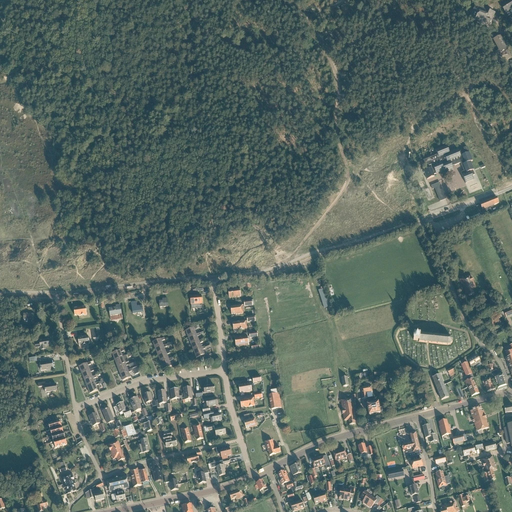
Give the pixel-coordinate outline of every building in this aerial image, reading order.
[(505,13),(507,17),(511,13),(511,0),(509,0),(500,6),(505,13)] [(478,14),(478,15),(472,12),(469,19),(488,28),(495,14),(482,8),(480,14),(479,14),(478,14)] [(494,53),(499,63),(511,57),(509,50),(508,50),(501,36),(493,40),(499,51),(494,53)] [(447,146),(436,151),(437,155),(423,161),(426,168),(427,167),(428,170),(423,171),(427,180),(434,177),(433,175),(436,174),(436,175),(444,171),(445,173),(453,170),(452,167),(460,164),(464,172),(461,173),(465,184),(474,181),(472,177),(474,176),(472,171),(474,170),(470,162),(472,161),(467,147),(463,149),(464,150),(459,153),(458,150),(449,153),(447,146)] [(446,199),(439,183),(431,186),(432,189),(434,188),(440,202),(446,199)] [(482,211),(499,204),(496,197),(479,204),(482,211)] [(502,233),(499,236),(504,243),(507,241),(502,233)] [(472,289),(476,288),(470,275),(463,278),(463,277),(461,278),(461,279),(460,280),(465,293),(467,293),(468,296),(474,294),(472,289)] [(229,299),(241,297),(239,289),(228,291),(229,299)] [(318,291),(324,308),(328,307),(328,309),(331,309),(329,302),(327,302),(323,289),(318,291)] [(202,307),(201,296),(190,297),(191,308),(202,307)] [(168,307),(167,299),(164,299),(164,301),(159,302),(160,308),(168,307)] [(131,303),(133,315),(143,313),(142,306),(137,307),(136,301),(131,303)] [(230,307),(231,315),(235,314),(235,315),(243,314),(242,305),(230,307)] [(116,308),(109,309),(110,316),(121,314),(120,306),(116,306),(116,308)] [(87,315),(85,307),(74,309),(75,316),(78,315),(78,316),(87,315)] [(31,320),(34,320),(34,315),(31,315),(31,314),(28,314),(24,314),(24,320),(28,320),(28,323),(31,323),(31,320)] [(232,323),(233,330),(237,329),(237,330),(247,329),(246,321),(232,323)] [(188,338),(196,335),(194,330),(198,329),(197,327),(186,331),(188,338)] [(191,345),(199,342),(197,337),(200,336),(199,334),(196,335),(188,338),(191,345)] [(414,334),(413,340),(419,341),(419,342),(448,345),(449,345),(450,344),(451,343),(452,342),(452,341),(452,340),(451,339),(451,338),(450,337),(448,337),(420,334),(420,335),(414,334)] [(82,338),(78,339),(79,346),(89,345),(88,336),(81,337),(82,338)] [(247,337),(234,339),(235,346),(240,345),(240,346),(249,345),(247,337)] [(155,349),(163,346),(161,342),(165,341),(164,338),(153,343),(155,349)] [(44,347),(50,346),(49,340),(43,341),(42,340),(39,340),(40,344),(38,344),(38,348),(40,347),(40,348),(41,348),(41,350),(45,349),(44,347)] [(194,351),(201,348),(200,344),(203,342),(202,340),(199,342),(191,345),(194,351)] [(158,356),(166,353),(164,348),(167,347),(166,345),(163,346),(155,349),(158,356)] [(201,348),(194,351),(196,358),(204,355),(202,350),(210,347),(209,345),(201,348)] [(120,351),(112,354),(115,361),(123,357),(121,353),(124,352),(123,350),(120,351)] [(161,363),(169,360),(167,355),(170,354),(169,352),(166,353),(158,356),(161,363)] [(123,357),(115,361),(117,367),(125,364),(127,364),(129,363),(127,358),(126,356),(124,357),(123,357)] [(479,362),(477,357),(469,361),(471,367),(476,364),(479,362)] [(172,358),(169,360),(161,363),(163,370),(171,367),(169,362),(173,361),(172,358)] [(465,360),(459,362),(461,366),(466,377),(467,377),(468,380),(465,382),(467,388),(468,388),(471,397),(479,394),(475,385),(473,379),(473,378),(465,360)] [(41,371),(46,371),(46,370),(53,368),(52,362),(40,364),(41,371)] [(82,374),(90,371),(88,366),(91,365),(92,364),(92,362),(79,367),(82,374)] [(125,364),(117,367),(120,374),(128,371),(126,366),(129,365),(129,363),(127,364),(125,364)] [(455,374),(454,372),(452,368),(447,371),(450,377),(455,374)] [(84,381),(92,377),(90,373),(94,372),(93,369),(90,371),(82,374),(84,381)] [(128,371),(120,374),(123,381),(131,378),(129,373),(132,372),(131,370),(129,370),(128,371)] [(506,386),(502,373),(499,374),(498,372),(497,372),(496,371),(492,372),(493,376),(498,389),(506,386)] [(87,387),(95,384),(93,380),(98,378),(97,375),(92,377),(84,381),(87,387)] [(440,375),(432,378),(441,401),(449,398),(440,375)] [(487,392),(495,390),(493,385),(492,385),(490,378),(489,378),(489,379),(483,381),(483,380),(482,380),(482,381),(484,387),(485,387),(487,392)] [(56,385),(45,386),(45,383),(38,384),(38,388),(44,387),(45,393),(57,391),(56,385)] [(95,384),(87,387),(90,394),(98,391),(96,386),(99,385),(98,383),(95,384)] [(360,393),(357,394),(358,400),(362,400),(367,399),(366,393),(372,392),(371,386),(370,383),(363,384),(364,387),(362,388),(360,389),(360,393)] [(250,384),(242,385),(243,386),(239,386),(240,393),(244,392),(244,393),(252,392),(250,384)] [(214,386),(204,387),(204,393),(202,393),(196,393),(196,398),(202,397),(202,394),(215,393),(214,386)] [(193,400),(191,388),(183,389),(185,401),(193,400)] [(179,397),(178,390),(170,391),(172,400),(178,399),(179,402),(182,402),(182,397),(179,397)] [(165,391),(158,392),(159,405),(167,404),(165,391)] [(271,410),(281,408),(279,393),(269,395),(271,410)] [(153,402),(150,394),(143,395),(146,404),(151,402),(153,408),(156,406),(155,401),(153,402)] [(142,410),(137,398),(130,401),(135,412),(142,410)] [(217,406),(216,398),(206,400),(207,408),(217,406)] [(254,406),(253,398),(240,400),(241,408),(245,407),(245,408),(254,406)] [(349,425),(355,424),(355,422),(356,422),(355,417),(356,417),(353,399),(341,401),(344,421),(348,421),(349,425)] [(382,413),(382,408),(379,409),(378,403),(367,405),(369,416),(380,414),(380,413),(382,413)] [(125,408),(123,404),(116,406),(120,414),(123,413),(125,418),(131,416),(128,407),(125,408)] [(480,406),(472,409),(472,411),(470,412),(471,415),(476,432),(478,432),(478,435),(482,433),(481,431),(489,429),(483,411),(482,412),(480,406)] [(109,409),(102,412),(107,424),(114,422),(109,409)] [(89,417),(93,427),(100,424),(96,414),(89,417)] [(222,421),(220,414),(212,416),(213,423),(222,421)] [(162,420),(162,418),(155,420),(154,420),(156,426),(157,426),(162,425),(161,421),(162,420)] [(250,428),(257,426),(254,418),(243,422),(246,429),(250,427),(250,428)] [(439,427),(442,436),(451,434),(450,430),(449,430),(449,428),(448,425),(448,424),(448,425),(447,420),(439,422),(440,427),(439,427)] [(145,424),(144,424),(145,430),(147,429),(147,432),(154,431),(152,422),(151,421),(148,422),(148,423),(145,424)] [(46,432),(62,428),(60,422),(45,426),(46,432)] [(136,434),(133,425),(125,428),(125,427),(122,428),(123,431),(121,432),(124,439),(136,434)] [(422,427),(425,439),(430,438),(431,440),(430,440),(430,443),(437,442),(435,435),(431,435),(429,425),(422,427)] [(193,428),(196,437),(197,441),(203,439),(200,426),(195,427),(195,428),(193,428)] [(48,438),(63,434),(62,428),(46,432),(48,438)] [(226,434),(224,428),(215,430),(216,436),(226,434)] [(181,431),(183,440),(184,439),(185,444),(191,442),(188,429),(183,430),(183,431),(181,431)] [(165,442),(166,448),(177,446),(175,440),(172,441),(171,436),(172,436),(171,433),(164,435),(164,437),(162,437),(164,443),(165,442)] [(410,460),(417,458),(420,457),(419,452),(418,453),(418,451),(420,451),(416,433),(409,435),(411,444),(402,446),(401,447),(403,452),(405,451),(405,454),(407,453),(409,460),(410,460)] [(50,444),(65,439),(63,434),(48,438),(50,444)] [(459,437),(452,439),(454,444),(454,447),(464,445),(463,442),(464,442),(462,436),(461,436),(461,437),(459,437)] [(52,450),(67,445),(65,439),(50,444),(52,450)] [(141,444),(144,453),(149,452),(146,439),(141,441),(141,444)] [(275,454),(281,453),(279,446),(274,447),(272,441),(265,443),(269,456),(276,455),(275,454)] [(117,442),(108,446),(113,460),(117,458),(118,462),(125,460),(117,442)] [(486,452),(496,449),(495,443),(490,444),(489,443),(484,444),(486,452)] [(365,449),(364,445),(358,447),(360,455),(359,455),(360,458),(370,456),(373,455),(371,447),(365,449)] [(462,449),(459,450),(461,457),(464,457),(475,454),(473,446),(462,449)] [(222,448),(216,449),(217,455),(220,455),(221,458),(222,458),(222,460),(228,459),(227,457),(231,456),(229,449),(223,451),(222,448)] [(338,451),(341,460),(347,458),(344,449),(338,451)] [(336,462),(341,460),(338,451),(333,453),(336,462)] [(197,456),(187,459),(188,464),(199,462),(198,457),(199,457),(198,456),(201,455),(200,452),(196,453),(197,456)] [(317,458),(320,467),(325,466),(322,456),(317,458)] [(434,459),(436,465),(446,463),(444,457),(434,459)] [(497,470),(492,457),(481,460),(486,473),(483,475),(485,482),(489,481),(489,482),(495,480),(493,472),(497,470)] [(314,469),(320,467),(317,458),(311,460),(314,469)] [(417,458),(410,460),(413,469),(423,467),(421,459),(418,460),(417,458)] [(67,471),(64,462),(59,464),(60,469),(59,469),(61,473),(67,471)] [(223,462),(210,465),(212,469),(217,468),(219,477),(225,475),(224,472),(225,471),(223,465),(223,462)] [(149,464),(150,471),(151,471),(153,471),(155,483),(155,481),(162,480),(162,481),(160,470),(156,471),(156,470),(157,470),(156,463),(155,463),(149,464)] [(301,473),(298,465),(290,467),(293,476),(301,473)] [(197,472),(197,475),(197,476),(196,476),(197,480),(198,480),(199,484),(206,483),(204,475),(208,474),(207,467),(201,469),(201,471),(197,472)] [(138,469),(129,471),(134,488),(142,486),(141,484),(143,483),(143,484),(149,483),(146,469),(140,471),(140,473),(139,474),(138,469)] [(388,473),(389,479),(404,476),(402,470),(388,473)] [(281,482),(280,482),(281,485),(286,484),(287,486),(286,486),(287,490),(293,487),(292,484),(290,485),(289,482),(286,475),(285,476),(284,472),(278,474),(281,482)] [(442,472),(435,473),(437,478),(436,478),(438,488),(447,486),(447,485),(450,484),(448,477),(445,478),(444,478),(442,472)] [(68,494),(76,491),(74,485),(75,484),(72,474),(60,478),(62,484),(62,486),(63,486),(64,489),(66,488),(68,494)] [(178,485),(177,481),(176,481),(172,482),(171,476),(164,477),(166,484),(169,483),(171,492),(178,490),(177,485),(178,485)] [(129,488),(126,477),(107,481),(110,493),(115,492),(115,493),(117,502),(126,500),(123,491),(122,490),(129,488)] [(265,486),(262,481),(256,484),(260,492),(264,490),(265,493),(268,491),(265,486)] [(297,487),(296,484),(292,485),(295,492),(303,489),(301,485),(297,487)] [(344,501),(346,490),(343,490),(343,486),(337,485),(336,492),(340,493),(339,499),(340,499),(340,500),(344,501)] [(419,498),(418,495),(417,492),(416,486),(409,488),(409,489),(411,496),(416,495),(416,498),(419,498)] [(346,490),(344,501),(348,501),(349,501),(350,495),(353,495),(354,488),(349,487),(348,491),(346,490)] [(243,498),(240,489),(235,491),(236,492),(229,495),(231,500),(236,499),(236,500),(243,498)] [(366,506),(372,498),(370,496),(372,493),(368,490),(366,492),(365,492),(361,498),(364,500),(362,503),(363,503),(363,504),(366,506)] [(103,494),(101,495),(100,491),(94,492),(95,496),(94,496),(96,502),(104,500),(103,494)] [(317,492),(321,503),(327,502),(324,494),(320,495),(319,491),(317,492)] [(315,505),(321,503),(317,492),(315,493),(316,496),(313,498),(315,505)] [(372,498),(366,506),(370,509),(370,508),(371,509),(374,504),(377,505),(381,500),(377,496),(375,499),(372,498)] [(468,496),(463,498),(462,498),(462,496),(458,497),(462,508),(465,507),(464,503),(470,502),(468,496)] [(292,511),(294,511),(298,511),(295,499),(293,500),(294,504),(290,505),(292,511)] [(295,499),(298,511),(304,509),(302,501),(298,502),(297,499),(295,499)] [(43,509),(48,508),(46,502),(42,503),(42,501),(38,502),(38,503),(39,502),(40,503),(37,504),(38,511),(42,511),(43,511),(43,509)] [(439,511),(458,511),(459,511),(458,508),(456,509),(454,502),(441,506),(442,510),(440,511),(439,511)]
